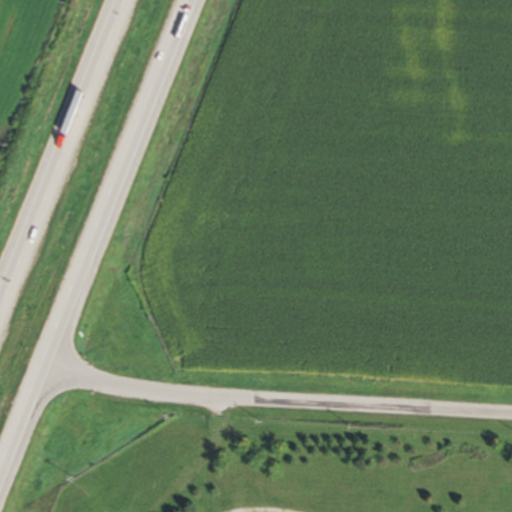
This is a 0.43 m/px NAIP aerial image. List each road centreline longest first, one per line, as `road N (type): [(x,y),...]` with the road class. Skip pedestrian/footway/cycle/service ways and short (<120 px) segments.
road 1 (residential): [(511,413),(151,392),(43,365)]
road 2 (trunk): [(43,365),(188,0)]
road 3 (trunk): [(110,0),(0,279)]
